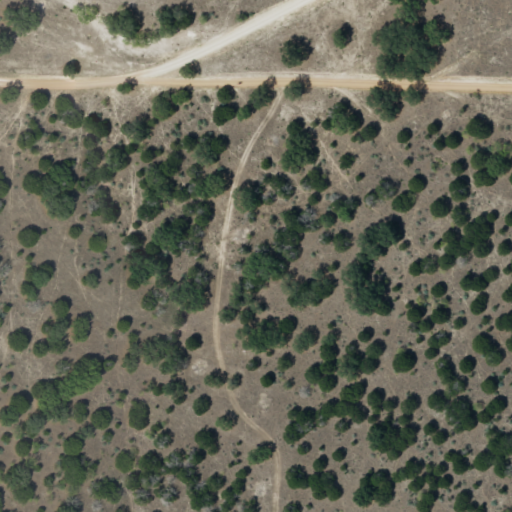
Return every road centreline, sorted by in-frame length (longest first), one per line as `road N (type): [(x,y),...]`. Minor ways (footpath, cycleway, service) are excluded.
road 1 (residential): [(122,79),(511,86)]
road 2 (residential): [(280,0),(122,79),(0,76)]
